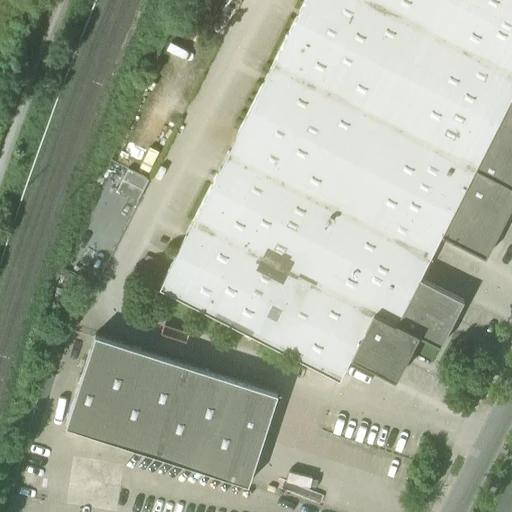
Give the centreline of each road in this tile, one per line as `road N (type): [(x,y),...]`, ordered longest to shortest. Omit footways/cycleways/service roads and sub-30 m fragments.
road 1 (unclassified): [(66,0),(0,180)]
road 2 (residential): [(511,390),(450,511)]
